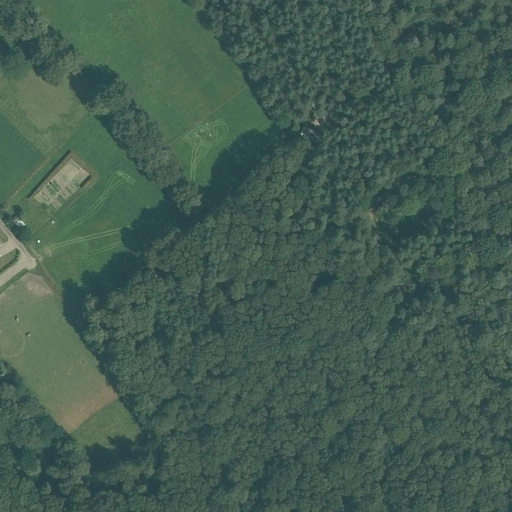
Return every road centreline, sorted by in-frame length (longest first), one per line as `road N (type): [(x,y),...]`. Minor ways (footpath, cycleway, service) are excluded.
road 1 (track): [(440,167),(362,204),(348,199),(314,112)]
road 2 (track): [(144,511),(0,490)]
road 3 (track): [(440,167),(511,292)]
